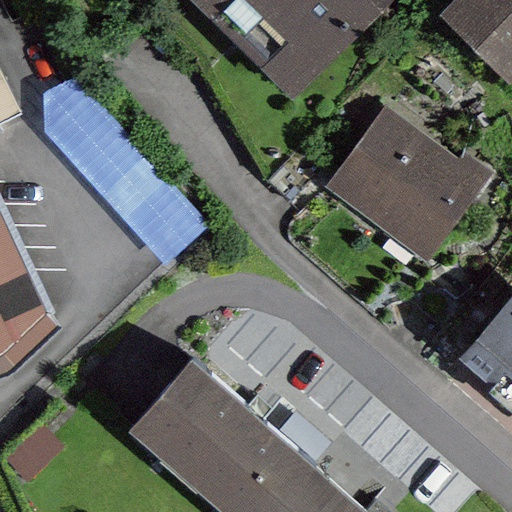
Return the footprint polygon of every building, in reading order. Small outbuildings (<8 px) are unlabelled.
[(390,0),(179,0),(290,105),(390,0)] [(511,81),(511,0),(464,0),(442,25),(507,86),(511,81)] [(489,185),(385,111),(325,195),(429,269),(489,185)] [(307,147),(271,183),(296,209),(333,173),(307,147)] [(61,333),(0,202),(0,385),(5,386),(61,333)] [(511,300),(456,368),(511,413),(511,300)] [(277,511),(307,477),(184,372),(124,441),(207,511),(277,511)] [(348,511),(307,477),(277,511),(348,511)]
